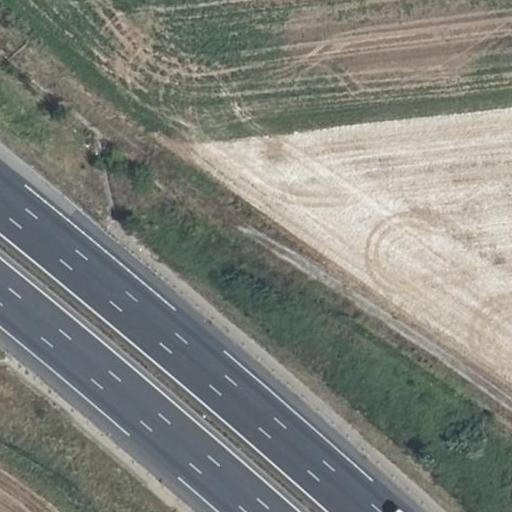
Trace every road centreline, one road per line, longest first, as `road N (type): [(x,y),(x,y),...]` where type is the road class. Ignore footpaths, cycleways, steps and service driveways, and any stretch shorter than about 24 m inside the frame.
road 1 (motorway): [(354,511),(0,201)]
road 2 (motorway): [(0,298),(251,511)]
